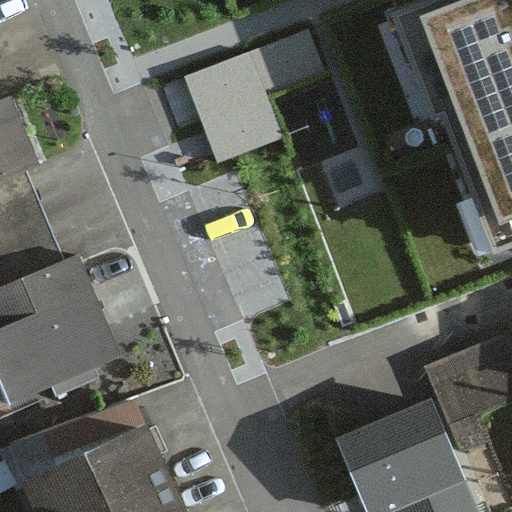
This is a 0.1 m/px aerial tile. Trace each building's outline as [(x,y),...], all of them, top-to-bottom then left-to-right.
[(511,0),(434,0),(382,21),(433,150),(439,147),(489,272),(511,262),(511,0)] [(273,89),(334,66),(318,23),(191,70),(224,158),(290,133),(273,89)] [(0,241),(44,223),(23,173),(35,168),(10,108),(0,112),(0,241)] [(44,223),(0,241),(0,416),(123,366),(80,261),(62,268),(44,223)] [(511,352),(451,375),(469,423),(511,407),(511,352)] [(485,511),(443,409),(363,442),(392,511),(485,511)] [(181,511),(146,434),(13,494),(21,511),(181,511)]
